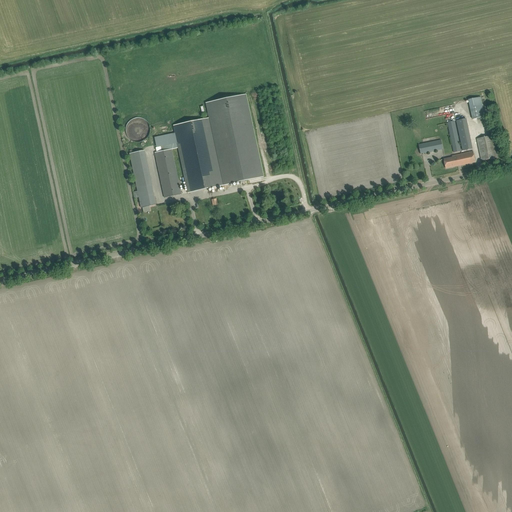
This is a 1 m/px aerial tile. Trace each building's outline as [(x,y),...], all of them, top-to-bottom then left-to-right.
[(246,94),(206,103),(223,185),(263,177),(246,94)] [(481,97),(468,99),(472,119),(485,117),(481,97)] [(126,131),(126,132),(126,133),(127,135),(127,136),(128,137),(130,139),(131,140),(132,141),(134,141),(135,142),(137,142),(139,142),(140,142),(142,141),(143,141),(144,140),(145,140),(146,139),(147,138),(148,136),(149,135),(150,133),(150,132),(150,130),(150,128),(150,127),(149,125),(148,124),(147,122),(146,121),(145,120),(144,119),(143,119),(142,118),(140,118),(139,118),(137,118),(136,118),(134,118),(132,119),(131,120),(130,121),(128,122),(128,124),(127,125),(126,126),(126,128),(126,129),(126,131)] [(220,178),(222,177),(209,118),(173,125),(177,144),(161,148),(162,151),(155,153),(164,198),(181,194),(171,150),(178,148),(188,193),(222,186),(220,178)] [(471,145),(472,145),(466,119),(457,121),(462,149),(460,150),(455,121),(448,122),(454,153),(472,149),(471,145)] [(477,139),(480,156),(482,161),(497,157),(493,135),(477,139)] [(443,149),(441,140),(418,145),(420,154),(443,149)] [(130,154),(141,208),(156,205),(144,151),(130,154)] [(476,162),(475,157),(473,151),(452,156),(453,157),(444,159),(446,168),(476,162)]
